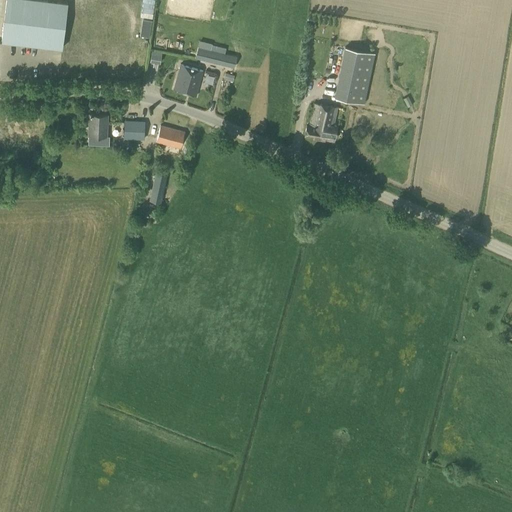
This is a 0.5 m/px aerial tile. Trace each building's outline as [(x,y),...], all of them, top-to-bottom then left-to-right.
[(62,49),(67,3),(47,0),(6,0),(1,41),(62,49)] [(361,25),(360,33),(370,35),(371,27),(361,25)] [(364,104),(375,53),(344,47),(334,97),(364,104)] [(222,65),(224,53),(210,50),(207,61),(222,65)] [(226,52),(224,57),(235,60),(237,56),(226,52)] [(377,105),(395,109),(404,60),(375,55),(368,89),(380,91),(377,105)] [(196,97),(200,80),(202,71),(180,65),(173,90),(196,97)] [(225,73),(224,79),(232,82),(234,75),(225,73)] [(348,132),(352,109),(313,104),(308,127),(306,127),(304,136),(333,140),(335,130),(348,132)] [(106,136),(107,115),(89,114),(87,135),(106,136)] [(143,139),(144,122),(124,121),(123,138),(143,139)] [(177,156),(184,131),(160,125),(156,142),(161,143),(159,151),(177,156)] [(388,153),(405,158),(408,149),(391,144),(388,153)] [(161,203),(167,175),(155,172),(149,201),(161,203)]
